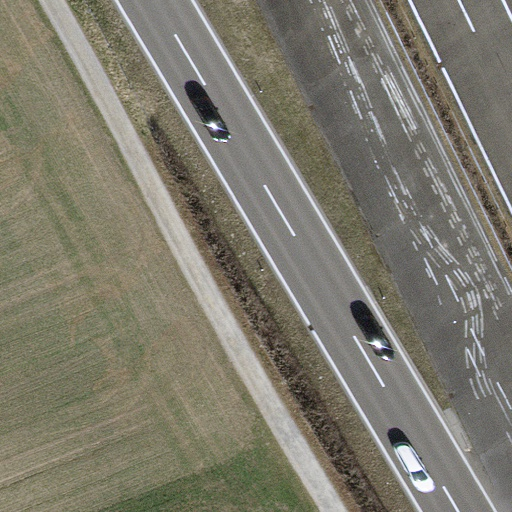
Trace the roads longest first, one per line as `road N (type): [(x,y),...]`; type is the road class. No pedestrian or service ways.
road 1 (motorway): [(155,0),(459,511)]
road 2 (track): [(322,511),(219,336),(98,90),(39,0)]
